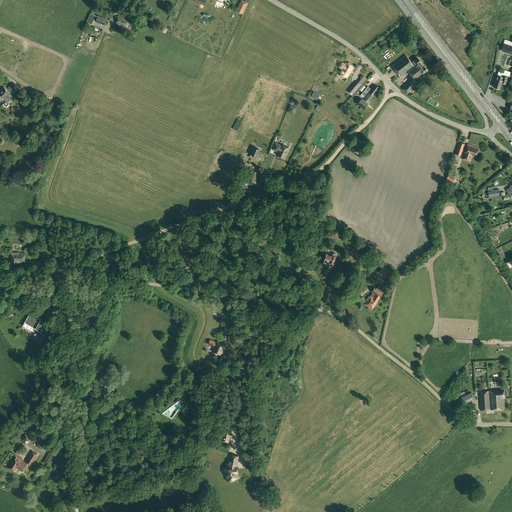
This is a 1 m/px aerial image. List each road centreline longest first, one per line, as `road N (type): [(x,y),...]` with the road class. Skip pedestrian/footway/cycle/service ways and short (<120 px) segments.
road 1 (unclassified): [(511,424),(461,419),(332,313),(164,284),(42,275)]
road 2 (track): [(400,95),(386,99),(319,172),(176,223)]
road 3 (unclassified): [(488,132),(415,105),(359,53),(269,0)]
road 4 (track): [(105,280),(61,414),(75,511)]
road 5 (primary): [(501,125),(404,0)]
road 6 (unclassified): [(176,223),(42,275)]
